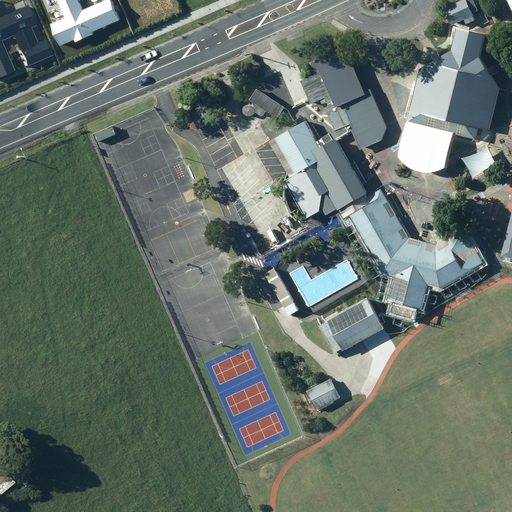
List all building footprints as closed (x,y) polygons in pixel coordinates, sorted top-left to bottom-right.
[(473,16),(474,16),(466,0),(463,0),(445,9),(453,26),(464,20),(466,25),(475,21),(473,16)] [(497,86),(479,57),(485,33),(456,26),(451,49),(417,71),(405,122),(474,138),(476,127),(487,129),(497,86)] [(313,74),(299,80),(309,104),(319,100),(321,104),(326,102),(328,108),(324,109),(333,130),(317,140),(305,120),(269,141),(290,178),(284,181),(286,200),(293,213),(302,208),(308,218),(323,209),(326,215),(337,209),(343,219),(350,215),(383,272),(396,275),(389,299),(396,301),(395,304),(393,304),(391,312),(412,317),(413,311),(415,312),(417,306),(423,308),(429,284),(441,287),(483,263),(463,228),(435,244),(408,237),(380,189),(370,195),(336,137),(350,131),(359,150),(381,140),(386,127),(369,89),(365,91),(346,46),(308,62),(313,74)] [(249,100),(253,102),(250,107),(260,114),(264,109),(275,116),(282,105),(257,88),(249,100)] [(211,100),(193,110),(204,129),(221,119),(211,100)] [(499,144),(467,158),(476,178),(508,164),(499,144)] [(511,211),(501,256),(511,258),(511,211)] [(316,246),(301,254),(306,261),(320,253),(316,246)] [(309,306),(359,278),(348,259),(312,279),(303,265),(290,273),(309,306)] [(275,270),(265,275),(289,317),(298,311),(275,270)] [(328,321),(319,326),(335,354),(343,349),(345,351),(385,329),(368,298),(328,321)] [(391,344),(386,337),(369,348),(373,355),(391,344)] [(344,378),(338,381),(346,397),(352,394),(344,378)] [(332,401),(339,398),(330,379),(306,391),(316,411),(333,402),(332,401)]
